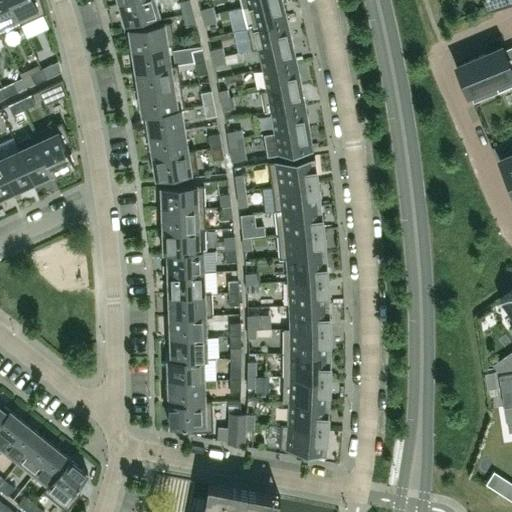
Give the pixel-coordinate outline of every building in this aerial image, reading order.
[(21,24),(10,0),(0,0),(0,29),(2,33),(3,33),(21,24)] [(21,24),(45,13),(41,0),(10,0),(21,24)] [(159,14),(155,0),(127,0),(119,2),(125,24),(159,14)] [(193,11),(190,0),(185,0),(179,2),(182,14),(193,11)] [(286,19),(283,6),(281,0),(269,0),(248,5),(242,7),(246,26),(253,25),(254,26),(286,19)] [(210,14),(208,7),(201,9),(203,16),(210,14)] [(196,23),(194,15),(193,11),(182,14),(185,26),(196,23)] [(212,22),(210,14),(203,16),(205,24),(212,22)] [(291,40),(289,30),(286,19),(254,26),(253,25),(246,26),(252,49),(259,48),(258,47),(291,40)] [(175,44),(171,21),(129,28),(132,50),(167,44),(168,45),(175,44)] [(56,58),(51,38),(34,42),(40,62),(56,58)] [(296,61),(293,49),(291,40),(258,47),(259,48),(263,68),(296,61)] [(171,66),(171,65),(168,45),(167,44),(132,50),(135,71),(171,66)] [(220,55),(218,47),(210,49),(212,57),(220,55)] [(457,65),(468,93),(494,82),(498,91),(511,85),(511,59),(507,61),(502,50),(501,47),(457,65)] [(205,60),(202,48),(191,50),(194,63),(205,60)] [(222,63),(220,55),(212,57),(214,65),(222,63)] [(208,72),(205,60),(194,63),(197,75),(208,72)] [(300,83),(298,73),(296,61),(263,68),(267,88),(267,89),(268,89),(300,83)] [(57,73),(53,63),(41,68),(46,78),(57,73)] [(181,86),(178,64),(171,65),(171,66),(135,71),(139,93),(181,86)] [(223,67),(216,69),(218,77),(225,75),(223,67)] [(46,78),(41,68),(30,74),(35,83),(46,78)] [(66,96),(63,79),(38,91),(45,105),(65,96),(66,96)] [(18,91),(14,81),(2,86),(7,96),(18,91)] [(304,105),(302,92),(300,83),(268,89),(267,89),(267,88),(260,89),(265,112),(272,111),(272,110),(304,105)] [(185,108),(181,86),(139,93),(142,114),(181,108),(181,109),(185,108)] [(229,96),(227,88),(219,90),(221,98),(229,96)] [(214,102),(211,90),(201,92),(203,105),(214,102)] [(36,104),(31,94),(20,99),(24,109),(36,104)] [(230,104),(229,96),(221,98),(222,106),(230,104)] [(24,109),(20,99),(8,105),(13,115),(24,109)] [(216,115),(214,102),(203,105),(206,117),(216,115)] [(304,105),(272,110),(272,111),(275,132),(308,126),(304,105)] [(184,129),(181,109),(181,108),(142,114),(146,136),(149,136),(149,135),(184,129)] [(259,120),(237,119),(237,131),(259,131),(259,120)] [(73,163),(64,143),(71,140),(62,121),(34,134),(37,140),(38,140),(53,172),(73,163)] [(312,147),(310,135),(308,126),(275,132),(263,134),(267,155),(313,148),(313,146),(312,147)] [(188,150),(184,129),(149,135),(149,136),(152,156),(188,151),(188,150)] [(236,138),(235,130),(227,131),(228,139),(236,138)] [(222,145),(219,133),(209,135),(211,147),(222,145)] [(238,146),(236,138),(228,139),(230,147),(238,146)] [(53,172),(38,140),(37,140),(23,147),(19,149),(34,181),(53,172)] [(224,157),(222,145),(211,147),(213,159),(224,157)] [(34,181),(19,149),(0,157),(0,160),(14,190),(34,181)] [(198,172),(195,149),(188,150),(188,151),(152,156),(156,178),(198,172)] [(318,182),(316,167),(314,156),(315,156),(315,154),(268,161),(271,188),(318,182)] [(511,154),(500,160),(511,188),(511,154)] [(14,190),(0,160),(0,196),(8,193),(14,190)] [(245,189),(243,174),(235,175),(237,190),(245,189)] [(321,207),(319,192),(318,182),(271,188),(274,212),(321,207)] [(205,206),(204,184),(161,186),(162,208),(204,206),(205,206)] [(247,205),(245,189),(237,190),(239,206),(247,205)] [(231,205),(229,193),(219,194),(220,206),(231,205)] [(232,218),(231,205),(220,206),(222,219),(232,218)] [(205,229),(205,206),(204,206),(162,208),(163,229),(198,228),(198,229),(200,229),(205,229)] [(323,230),(322,216),(321,207),(274,212),(277,234),(323,230)] [(249,221),(241,222),(242,239),(250,238),(249,221)] [(199,250),(199,249),(203,249),(206,249),(205,229),(200,229),(198,229),(198,228),(163,229),(163,251),(199,250)] [(325,254),(325,244),(323,230),(277,234),(279,258),(287,257),(325,254)] [(236,248),(234,236),(224,237),(225,249),(236,248)] [(251,248),(250,238),(242,239),(243,249),(251,248)] [(237,261),(236,248),(225,249),(226,262),(237,261)] [(168,273),(203,271),(203,249),(199,249),(199,250),(163,251),(164,274),(168,274),(168,273)] [(327,279),(326,265),(325,254),(287,257),(288,281),(327,279)] [(204,293),(204,292),(203,271),(168,273),(168,274),(169,294),(204,293)] [(254,283),(253,275),(245,275),(246,283),(254,283)] [(239,291),(238,279),(227,280),(228,292),(239,291)] [(329,303),(328,291),(327,279),(288,281),(289,305),(329,303)] [(255,290),(254,283),(246,283),(246,291),(255,290)] [(511,326),(510,327),(511,329),(511,289),(500,298),(511,315),(511,326)] [(240,304),(239,291),(228,292),(229,305),(240,304)] [(212,315),(211,292),(204,292),(204,293),(169,294),(169,316),(205,315),(212,315)] [(329,328),(329,315),(329,303),(289,305),(291,327),(291,329),(329,328)] [(206,336),(205,315),(169,316),(170,336),(170,337),(206,336)] [(256,329),(256,321),(247,321),(248,329),(256,329)] [(241,335),(241,322),(230,322),(230,335),(241,335)] [(330,353),(330,340),(329,328),(291,329),(291,327),(283,327),(283,353),(330,353)] [(256,337),(256,329),(248,329),(248,337),(256,337)] [(241,348),(241,335),(230,335),(230,348),(241,348)] [(207,358),(206,336),(170,337),(170,336),(167,337),(167,359),(203,358),(207,358)] [(211,353),(228,354),(229,342),(212,341),(211,353)] [(329,377),(330,364),(330,353),(283,353),(283,376),(329,377)] [(203,358),(167,359),(168,381),(204,380),(203,358)] [(241,378),(241,366),(230,365),(230,378),(241,378)] [(255,377),(256,367),(248,367),(247,377),(255,377)] [(494,371),(484,373),(487,390),(497,388),(494,371)] [(511,372),(499,375),(503,407),(511,405),(511,372)] [(329,390),(329,377),(283,376),(282,401),(289,401),(289,400),(291,400),(328,402),(329,390)] [(255,387),(255,377),(247,377),(247,387),(255,387)] [(241,391),(241,378),(230,378),(230,391),(241,391)] [(204,401),(204,400),(204,380),(168,381),(169,403),(204,401)] [(213,430),(212,400),(204,400),(204,401),(169,403),(170,425),(191,424),(191,431),(213,430)] [(241,411),(240,400),(227,400),(228,411),(241,411)] [(328,414),(328,405),(328,402),(291,400),(289,400),(289,401),(288,423),(288,424),(327,427),(328,414)] [(0,425),(11,411),(0,402),(0,425)] [(0,447),(4,451),(26,423),(11,411),(0,425),(0,447)] [(246,421),(246,413),(229,412),(228,441),(244,444),(245,429),(246,421)] [(246,421),(254,422),(254,414),(250,413),(246,413),(246,421)] [(253,430),(254,422),(246,421),(245,429),(253,430)] [(19,463),(42,435),(26,423),(4,451),(19,463)] [(326,440),(327,427),(288,424),(288,423),(281,423),(279,447),(326,453),(326,451),(325,451),(326,440)] [(35,475),(57,447),(42,435),(19,463),(35,475)] [(50,488),(72,460),(57,447),(35,475),(47,485),(50,488)] [(74,489),(78,484),(88,472),(72,460),(50,488),(47,485),(43,491),(66,510),(80,493),(74,489)] [(0,489),(7,495),(14,487),(4,479),(0,484),(0,489)] [(276,511),(280,496),(208,483),(202,511),(276,511)] [(34,503),(24,495),(18,503),(28,511),(34,503)] [(28,511),(42,511),(44,510),(34,503),(28,511)]
